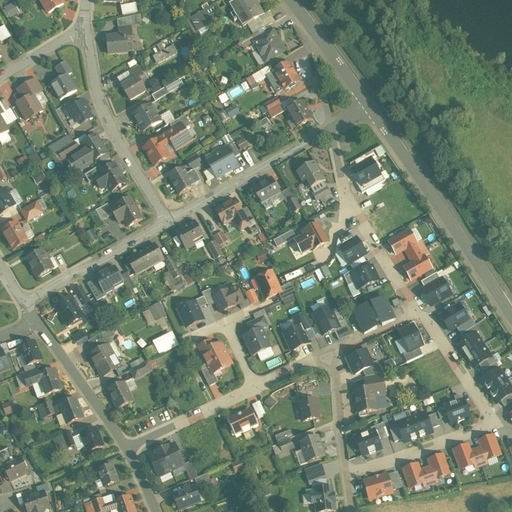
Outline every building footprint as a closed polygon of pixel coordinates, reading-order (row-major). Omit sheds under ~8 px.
[(40,0),(49,14),(63,6),(59,0),(40,0)] [(255,0),(238,0),(229,6),(234,14),(238,12),(247,26),(264,16),(255,1),(256,1),(255,0)] [(13,3),(4,8),(10,19),(19,14),(13,3)] [(136,4),(121,7),(123,16),(138,13),(136,4)] [(202,12),(191,19),(198,30),(209,23),(202,12)] [(272,17),(261,24),(264,30),(276,23),(272,17)] [(262,39),(253,44),(265,64),(286,52),(273,32),(262,39)] [(120,37),(107,39),(109,55),(128,53),(127,46),(132,45),(131,34),(120,36),(120,37)] [(259,34),(238,46),(241,51),(253,44),(262,39),(259,34)] [(164,49),(171,46),(169,40),(161,42),(164,49)] [(178,54),(174,45),(164,50),(161,44),(157,45),(160,53),(152,57),(156,65),(178,54)] [(65,64),(56,69),(59,74),(68,69),(65,64)] [(296,76),(289,64),(273,73),(279,83),(274,86),(279,94),(284,91),(284,92),(300,83),(299,82),(300,81),(296,76)] [(138,68),(129,74),(132,79),(141,73),(138,68)] [(68,69),(59,74),(62,79),(51,86),(61,102),(77,92),(68,77),(71,75),(68,69)] [(265,70),(253,77),(257,84),(269,77),(265,70)] [(141,73),(132,79),(133,80),(122,87),(130,101),(146,92),(142,85),(147,82),(141,73)] [(31,84),(22,89),(25,95),(34,89),(31,84)] [(242,86),(228,93),(231,99),(245,93),(242,86)] [(37,95),(34,89),(25,95),(28,100),(17,106),(27,122),(43,112),(34,97),(37,95)] [(165,89),(152,97),(156,103),(169,95),(165,89)] [(82,97),(66,106),(78,126),(94,117),(82,97)] [(277,99),(265,106),(268,112),(269,112),(280,105),(277,99)] [(11,110),(5,100),(0,103),(6,113),(11,110)] [(302,102),(287,111),(297,129),(312,120),(302,102)] [(150,105),(133,115),(143,133),(152,128),(150,125),(159,120),(150,105)] [(280,105),(269,112),(272,119),(284,112),(281,105),(280,105)] [(224,110),(228,119),(238,115),(235,106),(224,110)] [(0,137),(9,132),(0,117),(0,116),(4,115),(0,109),(0,137)] [(169,112),(160,117),(164,125),(173,121),(169,112)] [(185,116),(169,125),(173,131),(188,122),(185,116)] [(173,131),(159,141),(163,148),(171,143),(176,151),(191,142),(184,130),(191,126),(188,122),(173,131)] [(239,133),(232,139),(236,143),(242,138),(239,133)] [(89,142),(82,146),(85,151),(83,153),(83,154),(72,160),(79,172),(93,163),(99,160),(107,155),(108,155),(104,149),(105,146),(103,142),(100,142),(96,137),(89,142)] [(236,143),(239,151),(248,148),(245,139),(236,143)] [(159,141),(158,140),(144,149),(150,159),(150,160),(154,168),(169,158),(163,148),(159,141)] [(240,156),(232,142),(226,146),(227,148),(233,159),(240,156)] [(217,152),(228,173),(238,167),(233,159),(227,148),(222,151),(221,149),(217,152)] [(63,149),(52,156),(60,168),(63,166),(61,164),(69,159),(67,157),(63,149)] [(228,173),(217,152),(214,153),(213,154),(216,159),(208,163),(217,179),(228,173)] [(107,155),(99,160),(102,164),(110,160),(107,155)] [(196,155),(186,160),(187,163),(186,163),(191,172),(202,165),(199,160),(197,157),(196,155)] [(26,156),(17,161),(22,171),(31,166),(26,156)] [(372,159),(351,171),(357,182),(378,170),(372,159)] [(314,163),(297,173),(303,184),(306,182),(311,190),(325,182),(314,163)] [(115,166),(100,175),(111,193),(119,188),(121,191),(127,187),(125,184),(126,184),(115,166)] [(183,169),(169,177),(179,196),(194,188),(194,187),(187,176),(183,169)] [(378,170),(357,182),(363,193),(384,181),(378,170)] [(42,173),(32,177),(35,184),(45,180),(42,173)] [(196,175),(192,177),(191,174),(187,176),(194,187),(201,183),(196,175)] [(272,179),(253,190),(253,191),(251,193),(254,199),(257,198),(262,206),(281,195),(272,179)] [(327,188),(313,196),(316,202),(331,194),(327,188)] [(0,193),(0,216),(14,208),(7,197),(10,195),(7,190),(0,193)] [(130,199),(111,210),(114,215),(118,224),(124,221),(128,228),(142,220),(130,199)] [(301,210),(295,199),(288,203),(294,214),(301,210)] [(235,200),(215,211),(224,227),(234,221),(241,233),(248,229),(248,228),(249,227),(247,223),(235,200)] [(36,203),(21,212),(27,223),(43,214),(36,203)] [(108,205),(96,212),(102,222),(114,215),(111,210),(108,205)] [(260,231),(253,220),(247,223),(249,227),(248,228),(248,229),(252,235),(260,231)] [(195,223),(176,234),(186,251),(194,246),(193,244),(204,238),(195,223)] [(17,224),(2,232),(9,244),(9,245),(12,250),(13,251),(28,243),(17,224)] [(321,232),(317,225),(302,233),(312,252),(328,243),(322,232),(321,232)] [(86,235),(91,243),(98,239),(93,231),(86,235)] [(292,232),(282,237),(286,244),(296,239),(292,232)] [(416,244),(416,243),(409,232),(389,243),(396,256),(406,250),(416,244)] [(341,249),(352,242),(347,233),(339,237),(335,254),(341,252),(340,251),(341,250),(341,249)] [(279,252),(287,247),(281,236),(272,242),(279,252)] [(340,251),(341,252),(349,266),(366,256),(356,239),(352,242),(341,249),(341,250),(340,251)] [(223,257),(215,243),(208,246),(216,260),(223,257)] [(416,244),(406,250),(414,264),(424,258),(427,256),(419,243),(416,244)] [(155,245),(127,261),(136,277),(164,261),(155,245)] [(42,250),(26,260),(37,279),(54,270),(42,250)] [(164,261),(167,268),(174,264),(170,257),(164,261)] [(411,282),(431,270),(424,258),(414,264),(404,270),(411,282)] [(183,280),(174,264),(167,268),(174,280),(179,278),(181,281),(183,280)] [(373,266),(361,272),(361,273),(360,273),(361,275),(352,279),(355,284),(358,291),(379,281),(375,274),(376,273),(373,266)] [(361,273),(361,272),(358,267),(343,277),(349,287),(355,284),(352,279),(361,275),(360,273),(361,273)] [(115,268),(96,279),(105,295),(113,290),(112,288),(122,282),(120,278),(115,268)] [(271,273),(258,279),(261,288),(260,288),(260,289),(261,293),(263,293),(266,300),(280,294),(271,273)] [(136,289),(127,274),(120,278),(122,282),(123,282),(122,282),(128,293),(136,289)] [(425,290),(440,281),(437,274),(421,283),(425,290)] [(442,280),(440,281),(425,290),(422,291),(425,296),(426,295),(430,302),(428,303),(431,308),(451,296),(442,280)] [(291,284),(284,287),(287,293),(281,296),(283,301),(296,295),(291,284)] [(89,303),(80,288),(74,291),(82,306),(89,303)] [(215,298),(214,298),(216,304),(219,309),(218,310),(220,313),(239,305),(243,303),(236,288),(215,298)] [(211,290),(202,294),(208,307),(216,304),(214,298),(215,298),(211,290)] [(72,298),(56,308),(67,327),(84,318),(72,298)] [(243,303),(239,305),(241,310),(251,305),(249,300),(243,303)] [(385,300),(372,306),(374,310),(372,312),(377,323),(379,321),(382,327),(395,321),(385,300)] [(148,325),(166,316),(160,303),(141,313),(148,325)] [(330,306),(313,315),(323,336),(340,328),(330,306)] [(468,321),(467,318),(459,306),(451,310),(440,317),(449,333),(456,329),(468,321)] [(369,313),(367,308),(354,314),(364,336),(377,330),(374,324),(377,323),(372,312),(369,313)] [(264,311),(253,316),(255,321),(263,318),(264,318),(266,316),(264,311)] [(305,314),(297,318),(301,327),(302,326),(304,332),(312,328),(305,314)] [(460,336),(468,331),(475,327),(476,327),(469,316),(467,318),(468,321),(456,329),(460,336)] [(255,321),(247,325),(251,334),(262,329),(262,330),(268,327),(264,318),(263,318),(255,321)] [(301,327),(284,335),(292,353),(310,344),(304,332),(302,326),(301,327)] [(408,353),(419,348),(422,346),(419,339),(420,338),(416,331),(415,331),(413,326),(399,333),(408,353)] [(479,333),(475,327),(468,331),(472,337),(476,335),(479,333)] [(251,334),(243,338),(253,357),(271,349),(262,330),(262,329),(251,334)] [(102,335),(88,342),(94,354),(108,346),(102,335)] [(458,346),(466,358),(483,347),(476,335),(472,337),(458,346)] [(35,343),(20,348),(27,367),(43,361),(40,354),(39,354),(35,343)] [(213,348),(210,343),(199,348),(209,367),(211,372),(212,372),(213,375),(232,366),(221,344),(213,348)] [(94,354),(90,357),(102,379),(103,378),(102,376),(119,366),(108,346),(94,354)] [(483,347),(466,358),(473,370),(487,360),(491,366),(498,362),(494,355),(491,357),(483,347)] [(423,356),(419,348),(408,353),(402,355),(407,364),(423,356)] [(356,352),(343,358),(348,369),(351,368),(355,375),(362,372),(365,377),(385,374),(378,361),(373,363),(366,350),(357,354),(356,352)] [(2,352),(0,352),(0,372),(9,369),(2,352)] [(147,364),(131,372),(135,380),(151,372),(147,364)] [(481,380),(489,392),(505,380),(495,365),(482,373),(485,377),(481,380)] [(209,367),(201,371),(209,388),(218,383),(213,375),(212,372),(211,372),(209,367)] [(37,370),(23,375),(28,388),(41,383),(39,376),(37,370)] [(39,376),(41,383),(46,397),(62,390),(54,371),(39,376)] [(382,375),(368,378),(369,387),(366,387),(366,390),(355,392),(358,415),(359,415),(360,418),(367,417),(367,413),(377,412),(376,409),(374,398),(383,396),(386,396),(382,375)] [(511,389),(505,380),(489,392),(497,404),(500,402),(504,408),(511,402),(511,397),(511,395),(511,394),(511,389)] [(124,383),(109,390),(112,397),(111,397),(117,411),(134,403),(124,383)] [(455,403),(436,410),(440,421),(448,418),(450,425),(470,418),(463,400),(460,401),(458,395),(453,397),(455,403)] [(383,396),(374,398),(376,409),(385,408),(383,396)] [(76,400),(60,406),(67,425),(83,419),(76,400)] [(316,400),(299,403),(303,423),(320,420),(316,400)] [(50,403),(43,406),(47,418),(55,415),(50,403)] [(9,405),(2,406),(3,415),(10,414),(9,405)] [(251,410),(227,421),(235,437),(243,433),(243,435),(251,431),(251,430),(258,426),(251,410)] [(412,418),(418,437),(432,433),(431,430),(440,427),(435,414),(426,417),(425,414),(412,418)] [(403,443),(418,437),(412,418),(396,424),(397,428),(389,431),(393,444),(402,441),(403,443)] [(97,429),(80,435),(88,454),(104,448),(97,429)] [(290,431),(280,435),(283,443),(293,438),(290,431)] [(375,432),(355,439),(362,457),(381,450),(375,432)] [(71,433),(62,436),(68,450),(76,446),(71,433)] [(280,435),(275,437),(278,445),(283,443),(280,435)] [(479,448),(475,450),(482,467),(489,465),(488,462),(501,457),(494,436),(477,441),(479,448)] [(316,437),(300,443),(307,464),(325,458),(322,449),(321,450),(316,437)] [(290,441),(279,445),(283,454),(294,449),(290,441)] [(174,445),(165,450),(165,449),(161,450),(171,471),(184,465),(174,445)] [(469,446),(453,452),(460,471),(474,467),(475,470),(482,467),(475,450),(471,451),(469,446)] [(161,450),(158,452),(159,453),(149,457),(156,472),(159,477),(171,471),(161,450)] [(22,460),(14,463),(8,451),(0,454),(0,472),(4,470),(10,483),(20,478),(21,479),(27,475),(29,474),(22,460)] [(436,481),(450,476),(444,456),(428,461),(430,467),(425,469),(431,486),(437,484),(436,481)] [(191,465),(185,468),(191,482),(195,480),(198,478),(191,462),(190,463),(191,465)] [(424,488),(431,486),(425,469),(420,471),(417,464),(402,469),(409,490),(423,485),(424,488)] [(112,466),(98,472),(105,489),(119,483),(112,466)] [(322,466),(305,472),(310,487),(312,486),(326,481),(327,481),(322,466)] [(159,477),(156,472),(151,475),(157,488),(163,485),(159,477)] [(388,474),(362,482),(369,502),(394,495),(388,474)] [(198,478),(195,480),(197,487),(204,484),(206,490),(213,487),(207,475),(198,478)] [(326,481),(312,486),(314,496),(311,496),(312,506),(315,505),(315,511),(335,511),(335,506),(336,506),(335,495),(334,495),(333,488),(327,489),(326,481)] [(261,498),(270,495),(267,485),(258,488),(261,498)] [(194,488),(173,496),(179,511),(198,504),(194,496),(197,495),(194,488)] [(45,493),(23,501),(27,511),(44,511),(51,510),(45,493)] [(135,511),(131,497),(115,503),(118,511),(135,511)] [(106,511),(102,500),(92,503),(94,511),(106,511)]
